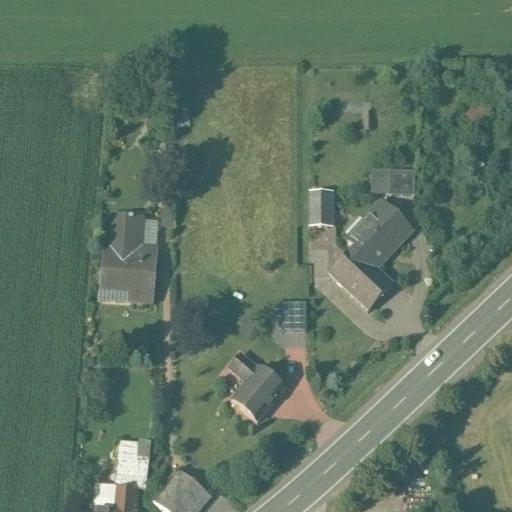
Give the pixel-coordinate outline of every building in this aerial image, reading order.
[(415,175),(389,175),(389,198),(414,199),(415,175)] [(311,193),(310,228),(336,229),(336,193),(311,193)] [(382,213),(348,248),(354,254),(356,253),(376,272),(408,238),(382,213)] [(157,255),(138,254),(140,225),(113,223),(111,255),(108,255),(105,290),(132,292),(131,307),(153,308),(157,255)] [(354,254),(330,279),(369,317),(394,290),(376,272),(356,253),(354,254)] [(309,346),(307,304),(279,306),(282,348),(309,346)] [(257,372),(239,358),(229,371),(246,385),(257,372)] [(284,392),(258,371),(257,372),(246,385),(230,404),(257,426),(284,392)] [(139,447),(118,445),(114,490),(138,493),(146,494),(149,462),(137,461),(139,447)] [(181,476),(155,507),(160,511),(200,511),(210,500),(181,476)] [(136,511),(138,493),(114,490),(112,511),(136,511)]
